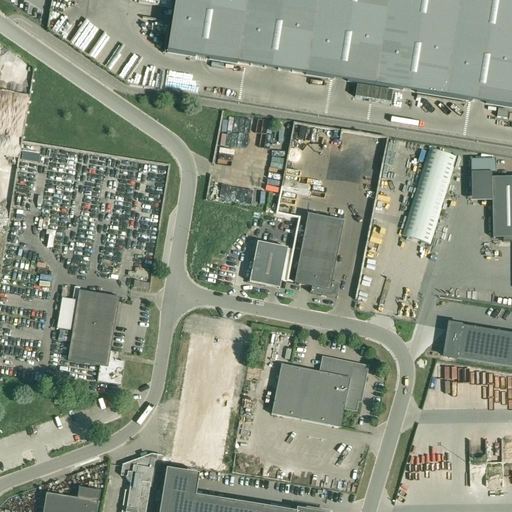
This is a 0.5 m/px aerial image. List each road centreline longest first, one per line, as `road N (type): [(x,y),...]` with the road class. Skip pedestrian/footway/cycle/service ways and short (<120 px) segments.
road 1 (unclassified): [(367,511),(402,391),(397,342),(386,333),(171,291)]
road 2 (unclassified): [(171,291),(188,179),(179,148),(0,23)]
road 3 (unclassified): [(0,486),(111,444),(140,421),(155,391),(171,291)]
road 4 (unknown): [(339,324),(360,202),(330,176)]
